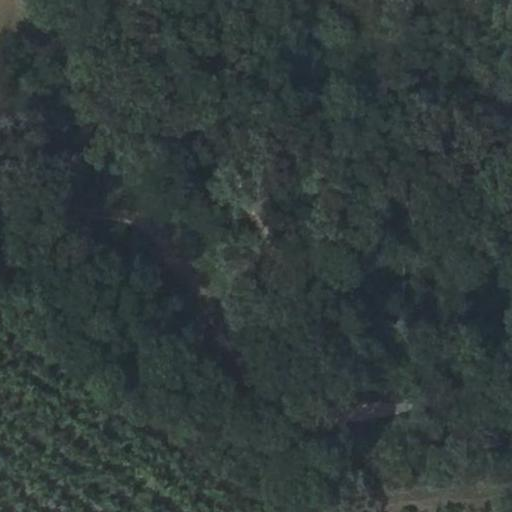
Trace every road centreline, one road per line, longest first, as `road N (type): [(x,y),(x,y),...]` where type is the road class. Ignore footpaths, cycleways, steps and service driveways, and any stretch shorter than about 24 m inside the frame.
road 1 (track): [(318,405),(256,388),(141,208),(80,190),(0,204)]
road 2 (track): [(242,201),(290,304),(300,379),(318,405),(343,414),(465,392),(511,392)]
road 3 (track): [(237,171),(136,11)]
